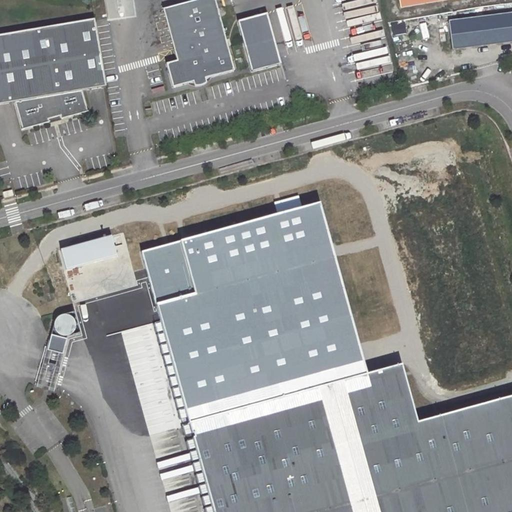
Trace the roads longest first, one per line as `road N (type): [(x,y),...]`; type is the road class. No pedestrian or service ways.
road 1 (unclassified): [(511,113),(488,93),(451,93),(0,219)]
road 2 (unknown): [(142,136),(338,75)]
road 3 (unknown): [(142,136),(135,74),(148,31),(144,0)]
